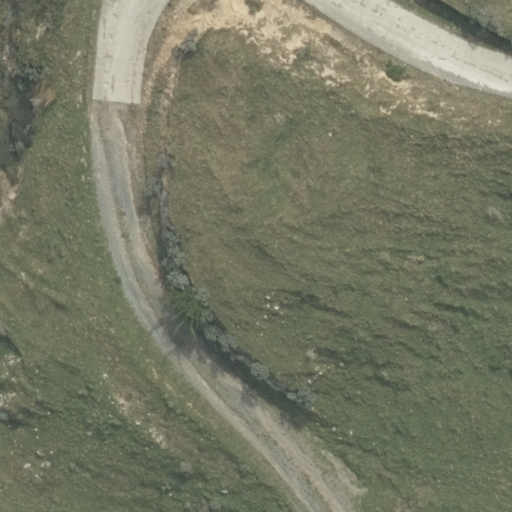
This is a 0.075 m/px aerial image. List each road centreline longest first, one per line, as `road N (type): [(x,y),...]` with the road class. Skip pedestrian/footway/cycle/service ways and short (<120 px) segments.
road 1 (track): [(314,511),(287,454),(126,315),(121,20),(134,0)]
road 2 (track): [(342,0),(511,98)]
